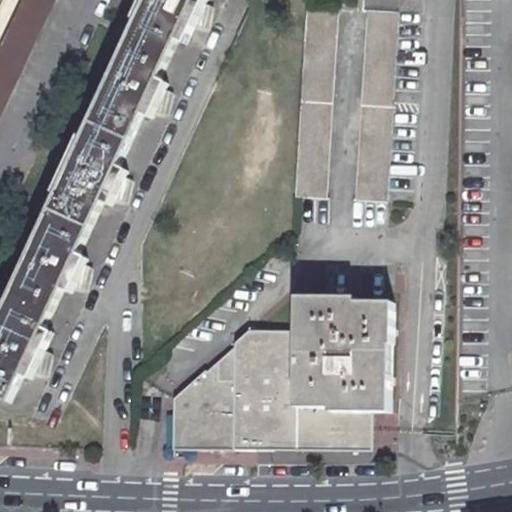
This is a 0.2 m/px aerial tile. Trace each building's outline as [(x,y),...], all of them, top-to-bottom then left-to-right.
[(0,108),(50,0),(16,0),(0,36),(0,108)] [(97,261),(88,259),(92,250),(83,246),(100,208),(109,212),(118,192),(130,195),(135,174),(127,170),(131,163),(122,159),(139,122),(147,125),(156,105),(169,108),(173,87),(165,84),(169,77),(160,73),(178,35),(186,39),(194,19),(206,21),(211,0),(148,0),(0,328),(0,390),(16,397),(23,380),(32,384),(40,365),(53,367),(57,347),(49,345),(52,338),(44,334),(61,295),(70,299),(80,279),(92,281),(97,261)] [(305,0),(300,203),(333,204),(335,0),(305,0)] [(367,0),(367,204),(397,205),(397,0),(367,0)] [(344,295),(306,295),(306,333),(262,333),(177,403),(177,446),(379,450),(379,410),(397,410),(396,381),(396,338),(401,338),(401,301),(344,300),(344,295)]
